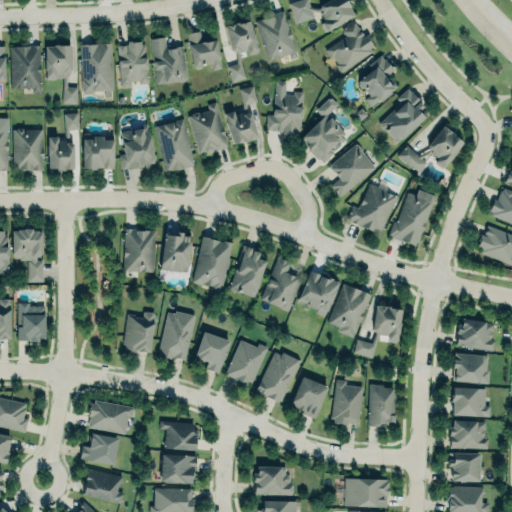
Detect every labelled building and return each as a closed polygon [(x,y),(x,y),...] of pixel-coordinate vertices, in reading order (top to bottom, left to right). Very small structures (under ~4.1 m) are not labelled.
[(313,16),(307,0),(294,0),(287,2),(294,22),(313,16)] [(319,23),(323,31),(353,16),(345,0),(324,0),(316,4),(324,20),(319,23)] [(282,10),(295,49),(294,50),(296,56),(290,58),(288,53),(267,59),(255,20),(265,17),(265,18),(274,15),(273,13),(282,10)] [(224,25),(230,49),(233,51),(235,50),(236,62),(226,65),(231,81),(245,77),(240,62),(238,51),(247,49),(248,53),(257,51),(249,20),(240,22),(240,21),(224,25)] [(353,20),(340,29),(343,35),(323,49),(329,58),(332,56),(337,63),(335,65),(339,71),(371,50),(369,48),(373,45),(368,37),(366,34),(364,36),(353,20)] [(186,33),(192,67),(194,66),(196,68),(200,67),(201,65),(210,64),(211,69),(221,67),(215,39),(212,39),(212,40),(204,41),(204,40),(200,41),(198,30),(186,33)] [(150,37),(157,37),(163,35),(165,47),(167,46),(168,48),(173,47),(173,46),(182,45),(186,78),(184,78),(184,80),(178,81),(178,80),(163,82),(156,83),(150,37)] [(80,43),(110,41),(112,89),(110,89),(110,95),(104,96),(104,89),(92,90),(92,91),(82,92),(80,43)] [(146,81),(144,41),(116,43),(118,86),(130,86),(130,82),(146,81)] [(9,46),(29,46),(29,44),(39,44),(40,86),(39,86),(39,92),(33,92),(32,86),(10,87),(9,46)] [(44,45),(69,44),(70,68),(67,73),(66,84),(77,85),(75,103),(61,102),(63,77),(55,77),(55,78),(45,78),(44,45)] [(396,86),(370,106),(364,98),(368,95),(362,87),(360,87),(358,86),(357,85),(357,82),(357,81),(372,69),(368,64),(379,55),(383,59),(385,58),(393,69),(387,74),(396,86)] [(274,79),(285,80),(284,93),(292,93),(292,90),(302,91),(299,130),(292,129),(291,134),(283,133),(283,130),(265,128),(266,113),(272,113),(274,79)] [(406,87),(396,98),(398,100),(399,102),(378,122),(379,125),(382,129),(384,129),(396,142),(423,117),(422,116),(426,113),(420,108),(422,106),(418,102),(417,100),(418,99),(406,87)] [(327,113),(337,103),(329,95),(315,109),(319,113),(323,114),(321,117),(301,136),(307,142),(304,145),(308,148),(307,149),(316,159),(318,158),(322,162),(333,151),(330,148),(334,145),(336,147),(339,143),(337,141),(339,139),(341,141),(344,138),(341,135),(344,132),(329,116),(322,123),(327,113)] [(186,114),(196,154),(226,146),(215,101),(206,104),(207,109),(186,114)] [(223,112),(232,110),(233,114),(242,111),(241,113),(247,112),(250,113),(256,137),(241,142),(240,141),(232,143),(228,130),(228,131),(225,121),(225,120),(223,112)] [(47,135),(48,168),(56,168),(56,169),(64,170),(64,169),(72,169),(72,144),(69,140),(68,129),(78,128),(77,111),(63,113),(65,139),(57,139),(57,136),(47,135)] [(163,171),(193,165),(182,118),(153,125),(163,171)] [(121,168),(118,153),(124,152),(120,131),(122,130),(128,128),(130,129),(130,134),(132,134),(132,129),(138,128),(138,124),(142,123),(146,122),(149,138),(150,138),(154,159),(153,160),(153,161),(152,162),(140,165),(140,166),(138,167),(138,166),(134,167),(129,168),(127,168),(127,167),(121,168)] [(443,168),(461,140),(440,126),(425,148),(437,156),(433,162),(443,168)] [(11,128),(11,168),(42,168),(42,128),(23,128),(22,127),(17,127),(15,128),(11,128)] [(82,168),(82,132),(91,132),(91,135),(103,135),(103,139),(113,139),(113,168),(82,168)] [(328,164),(355,142),(355,143),(357,144),(361,149),(361,151),(374,167),(338,196),(329,185),(338,177),(328,164)] [(418,171),(425,159),(402,145),(395,157),(418,171)] [(511,155),(503,183),(511,185),(511,155)] [(352,205),(346,218),(351,220),(350,222),(379,235),(397,196),(368,182),(357,207),(352,205)] [(511,193),(497,188),(488,215),(511,223),(511,193)] [(392,220),(387,234),(391,236),(390,237),(414,245),(415,242),(417,242),(434,195),(417,189),(415,195),(406,191),(395,221),(392,220)] [(511,263),(511,233),(483,224),(474,251),(511,263)] [(124,227),(122,269),(152,271),(153,230),(135,229),(135,227),(124,227)] [(22,228),(31,228),(31,230),(36,230),(37,231),(41,231),(41,252),(37,256),(35,256),(35,260),(41,260),(41,280),(27,280),(27,260),(31,259),(31,258),(20,258),(20,257),(14,257),(11,254),(11,230),(17,230),(17,229),(22,229),(22,228)] [(163,232),(175,233),(176,231),(182,231),(182,234),(190,235),(188,253),(190,253),(189,257),(187,257),(186,270),(160,268),(163,232)] [(200,235),(190,282),(210,286),(210,288),(220,291),(231,242),(222,240),(222,242),(207,238),(208,237),(200,235)] [(264,260),(256,258),(259,250),(240,244),(228,289),(253,296),(264,260)] [(303,267),(275,256),(258,299),(286,310),(303,267)] [(324,314),(337,281),(308,270),(295,303),(324,314)] [(341,283),(370,294),(354,333),(353,332),(351,337),(336,330),(337,326),(325,321),(341,283)] [(0,338),(9,338),(9,298),(0,298),(0,338)] [(44,338),(37,338),(37,341),(28,341),(28,340),(16,340),(16,301),(28,301),(28,306),(29,305),(31,304),(33,304),(35,306),(36,305),(44,305),(44,338)] [(375,305),(391,307),(391,309),(399,310),(395,341),(386,340),(386,335),(377,334),(378,332),(373,332),(372,329),(375,305)] [(123,349),(129,350),(129,351),(136,353),(136,350),(145,352),(145,351),(148,351),(154,312),(142,310),(141,317),(134,316),(134,313),(126,312),(121,343),(124,344),(123,349)] [(157,351),(166,311),(174,313),(174,310),(194,315),(183,358),(170,355),(169,358),(158,355),(159,351),(157,351)] [(461,318),(460,324),(456,324),(454,345),(491,350),(493,338),(489,338),(490,336),(491,334),(491,332),(490,331),(492,330),(492,323),(461,318)] [(202,331),(229,340),(217,372),(204,368),(206,362),(193,357),(202,331)] [(239,338),(255,345),(257,342),(266,346),(250,382),(247,381),(245,385),(233,379),(234,377),(224,373),(239,338)] [(355,338),(352,351),(369,356),(373,343),(355,338)] [(255,389),(273,351),(279,354),(281,351),(299,360),(280,400),(278,399),(277,401),(255,389)] [(453,352),(486,355),(485,370),(487,370),(486,383),(478,382),(478,383),(452,381),(453,380),(451,380),(452,367),(451,367),(452,359),(453,359),(453,352)] [(301,376),(326,386),(313,418),(302,413),(300,416),(295,414),(298,409),(295,408),(296,407),(289,404),(301,376)] [(334,378),(344,379),(344,383),(361,386),(357,422),(346,421),(345,424),(332,422),(333,419),(329,418),(334,378)] [(381,383),(368,383),(367,424),(379,425),(379,423),(384,423),(387,423),(387,421),(391,421),(391,422),(393,422),(394,392),(392,392),(392,386),(381,386),(381,383)] [(451,415),(451,402),(450,401),(450,386),(485,387),(484,404),(489,404),(488,416),(451,415)] [(0,396),(25,402),(23,408),(24,408),(23,413),(22,413),(22,416),(27,418),(24,431),(0,425),(0,396)] [(94,399),(132,406),(131,416),(127,415),(124,433),(87,426),(89,415),(87,415),(89,407),(88,407),(89,401),(93,402),(94,399)] [(448,447),(484,448),(485,420),(449,419),(448,447)] [(192,421),(158,420),(157,430),(163,430),(162,448),(195,449),(196,429),(192,429),(192,421)] [(116,436),(89,432),(87,446),(80,445),(78,458),(112,464),(116,436)] [(0,433),(9,435),(7,450),(6,450),(5,453),(7,454),(6,459),(4,463),(0,462),(0,433)] [(448,452),(479,454),(478,466),(482,466),(482,478),(481,479),(478,479),(478,481),(450,480),(451,468),(450,468),(450,466),(447,466),(448,452)] [(190,482),(159,480),(160,453),(195,454),(194,468),(192,468),(192,475),(190,475),(190,482)] [(290,493),(290,474),(284,474),(284,465),(253,466),(253,494),(290,493)] [(122,491),(117,490),(120,475),(86,467),(80,494),(119,503),(122,491)] [(385,507),(342,505),(344,477),(386,479),(385,507)] [(451,485),(483,486),(482,493),(480,494),(480,502),(487,502),(486,511),(447,511),(447,505),(447,500),(448,500),(448,499),(445,500),(445,493),(447,493),(447,487),(452,486),(451,485)] [(153,486),(190,488),(190,498),(192,498),(192,511),(148,511),(148,504),(153,505),(153,486)] [(261,511),(261,499),(295,500),(295,511),(261,511)] [(94,511),(82,501),(72,511),(94,511)]
